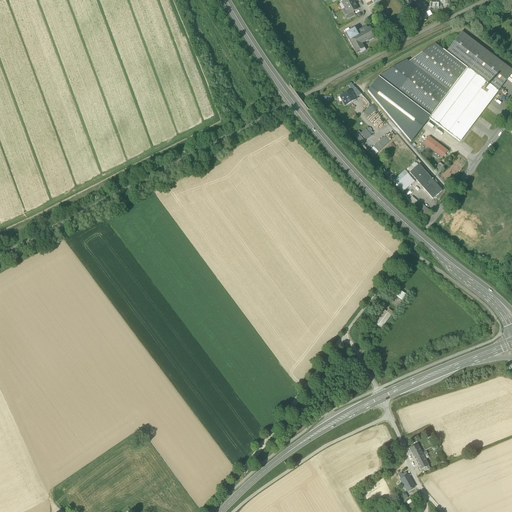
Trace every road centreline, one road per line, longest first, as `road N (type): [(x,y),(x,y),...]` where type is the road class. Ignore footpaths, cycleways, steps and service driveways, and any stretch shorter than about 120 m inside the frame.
road 1 (secondary): [(282,88),(348,169),(430,246)]
road 2 (primary): [(220,511),(286,453),(381,397)]
road 3 (unclassified): [(389,416),(324,446),(233,511)]
road 4 (unclassified): [(428,226),(511,111)]
road 5 (secondary): [(430,246),(498,308),(511,332)]
